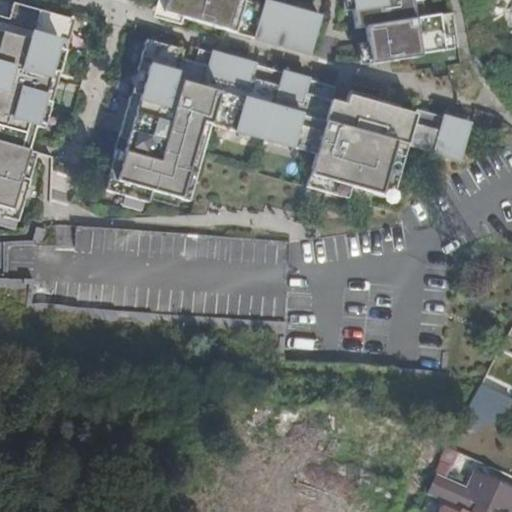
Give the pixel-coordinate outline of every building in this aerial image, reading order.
[(0,0),(0,209),(9,212),(63,9),(26,0),(0,0)] [(232,0),(161,0),(158,9),(178,15),(223,27),(232,0)] [(316,14),(271,0),(260,0),(251,35),(306,51),(316,14)] [(345,0),(351,34),(360,32),(362,42),(366,62),(453,46),(447,12),(434,14),(431,0),(345,0)] [(158,9),(156,18),(175,23),(178,15),(158,9)] [(183,52),(145,41),(107,182),(190,205),(211,127),(318,156),(312,180),(394,202),(409,147),(463,162),(472,127),(198,52),(195,65),(181,61),(183,52)] [(362,42),(353,44),(356,62),(366,62),(362,42)] [(511,357),(511,321),(498,351),(511,357)] [(480,388),(507,400),(511,389),(511,359),(497,353),(480,388)] [(480,388),(472,401),(503,416),(510,402),(507,400),(480,388)] [(401,461),(408,446),(383,437),(377,449),(365,445),(368,437),(338,425),(335,431),(318,425),(314,434),(269,413),(253,447),(344,487),(350,475),(367,483),(362,495),(388,506),(395,488),(408,492),(418,469),(401,461)] [(454,448),(442,474),(456,480),(467,454),(454,448)] [(511,488),(475,472),(470,486),(456,480),(442,474),(431,499),(460,511),(511,511),(511,510),(511,488)]
